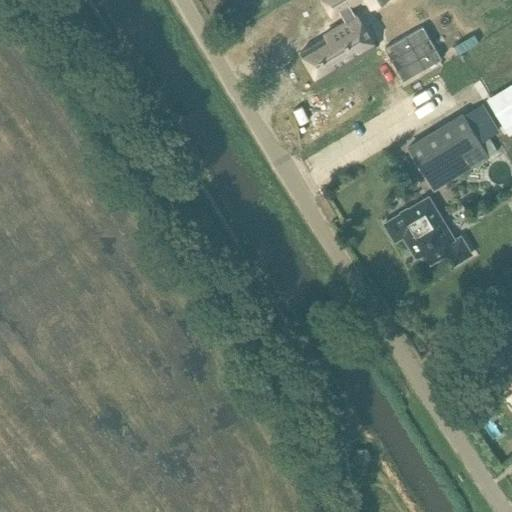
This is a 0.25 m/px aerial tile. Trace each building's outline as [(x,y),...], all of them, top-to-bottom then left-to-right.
[(324,39),(297,55),(316,88),(353,66),(354,67),(360,64),(359,62),(379,50),(375,43),(376,42),(373,37),(372,38),(366,28),(367,27),(364,22),(363,23),(358,15),(357,15),(352,7),(353,6),(352,6),(362,0),(329,0),(338,15),(340,13),(345,22),(322,36),(324,39)] [(432,15),(400,34),(423,72),(455,53),(432,15)] [(408,148),(433,190),(489,157),(464,114),(408,148)] [(447,253),(454,265),(471,254),(461,237),(455,240),(428,197),(385,224),(395,240),(404,235),(417,257),(424,253),(430,263),(447,253)] [(357,448),(354,450),(364,467),(367,465),(372,456),(367,447),(357,448)]
